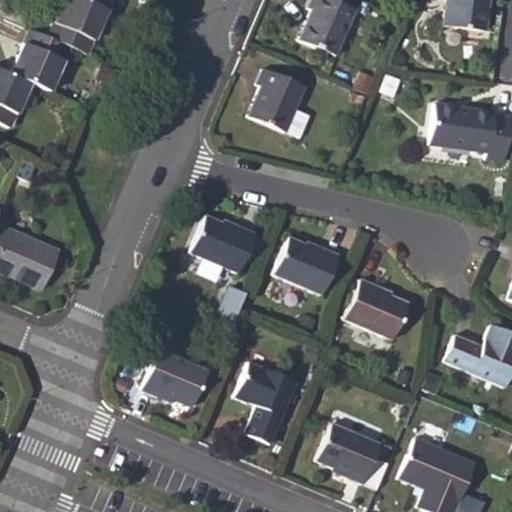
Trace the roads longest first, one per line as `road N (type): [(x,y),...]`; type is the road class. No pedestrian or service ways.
road 1 (residential): [(161,145),(204,167),(392,220),(434,252)]
road 2 (residential): [(311,511),(58,407)]
road 3 (tertiary): [(161,145),(74,363)]
road 4 (tertiary): [(225,0),(161,145)]
